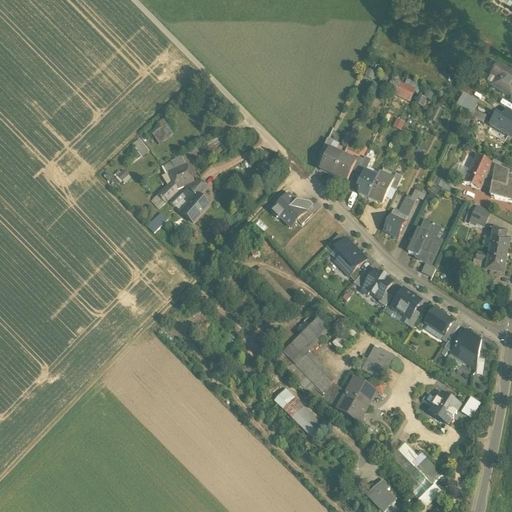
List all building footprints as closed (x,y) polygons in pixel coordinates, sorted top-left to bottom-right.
[(511,96),(511,75),(498,67),(492,63),(486,72),(493,76),(488,84),(493,87),(511,98),(511,96)] [(396,95),(402,83),(393,79),(388,91),(396,95)] [(415,90),(402,83),(396,95),(410,102),(415,90)] [(426,94),(423,100),(426,102),(431,104),(434,97),(426,94)] [(423,100),(418,98),(415,106),(423,109),(426,102),(423,100)] [(477,107),(462,99),(457,108),(471,117),(474,112),(477,107)] [(486,119),(474,112),(471,117),(471,118),(483,125),(486,119)] [(511,126),(509,125),(497,118),(491,128),(498,132),(511,140),(511,138),(511,126)] [(470,123),(463,119),(460,127),(467,130),(470,123)] [(405,125),(397,121),(393,129),(401,133),(405,125)] [(158,143),(172,134),(167,126),(153,134),(158,143)] [(498,132),(491,128),(488,134),(496,138),(498,132)] [(148,152),(141,142),(134,147),(141,158),(148,152)] [(327,142),(320,158),(325,161),(329,152),(330,152),(333,145),(327,142)] [(162,156),(168,152),(162,144),(156,148),(162,156)] [(426,155),(419,150),(415,155),(422,160),(426,155)] [(325,161),(320,172),(334,178),(343,158),(330,152),(329,152),(325,161)] [(355,164),(343,158),(334,178),(348,184),(354,170),(357,165),(355,164)] [(364,162),(358,159),(355,164),(357,165),(354,170),(359,173),(364,162)] [(371,163),(365,160),(364,162),(359,173),(365,175),(365,174),(365,175),(371,163)] [(492,167),(477,160),(466,186),(480,193),(482,189),(492,168),(492,167)] [(171,163),(162,168),(165,175),(169,173),(175,170),(171,163)] [(511,171),(497,164),(495,170),(509,176),(511,177),(511,175),(511,171)] [(175,170),(169,173),(173,182),(176,190),(177,193),(193,183),(186,165),(175,170)] [(495,170),(492,168),(482,189),(492,193),(491,200),(511,203),(511,180),(509,180),(509,176),(495,170)] [(129,178),(124,172),(119,176),(124,183),(129,178)] [(365,175),(365,174),(365,175),(358,189),(362,190),(358,197),(368,202),(378,181),(365,175)] [(117,191),(120,188),(109,175),(105,178),(117,191)] [(394,182),(381,176),(378,181),(368,202),(376,205),(377,204),(383,207),(391,190),(395,182),(394,182)] [(402,179),(396,176),(394,182),(395,182),(391,190),(396,193),(402,179)] [(197,180),(194,184),(186,188),(187,189),(190,191),(193,194),(194,194),(202,184),(197,180)] [(173,182),(157,197),(164,204),(177,193),(176,190),(173,182)] [(444,185),(439,182),(436,187),(441,190),(444,185)] [(202,184),(194,194),(198,197),(206,188),(202,184)] [(187,189),(181,196),(184,198),(190,191),(187,189)] [(193,194),(190,191),(184,198),(182,200),(187,205),(181,213),(193,223),(208,206),(198,197),(194,194),(193,194)] [(179,195),(170,203),(175,208),(175,207),(182,200),(184,198),(181,196),(179,194),(179,195)] [(272,213),(290,229),(298,222),(297,221),(312,207),(310,205),(298,205),(290,196),(272,213)] [(164,204),(157,197),(151,202),(159,210),(164,204)] [(182,200),(175,207),(181,213),(187,205),(182,200)] [(399,215),(398,216),(408,221),(415,205),(405,201),(399,215)] [(474,207),(472,205),(466,219),(471,222),(478,208),(474,207)] [(480,209),(478,208),(471,222),(470,224),(477,227),(484,230),(491,215),(480,209)] [(408,221),(398,216),(399,215),(393,213),(391,219),(405,226),(408,221)] [(162,215),(147,229),(153,235),(168,221),(162,215)] [(178,216),(172,225),(180,230),(186,221),(178,216)] [(405,226),(391,219),(384,234),(398,240),(405,226)] [(435,228),(425,224),(421,233),(419,232),(408,254),(418,258),(419,256),(422,258),(420,262),(431,267),(442,243),(436,240),(439,233),(434,230),(435,228)] [(508,235),(494,233),(493,240),(506,242),(508,235)] [(340,235),(326,249),(332,255),(336,251),(346,241),(340,235)] [(346,241),(336,251),(341,257),(336,263),(350,277),(358,269),(367,260),(347,240),(346,241)] [(506,242),(493,240),(491,251),(508,255),(510,243),(506,242)] [(508,255),(491,251),(490,258),(489,262),(506,266),(508,255)] [(506,266),(489,262),(488,267),(486,273),(495,275),(504,277),(506,266)] [(363,274),(358,269),(350,277),(355,284),(363,274)] [(373,276),(366,272),(363,274),(355,284),(354,286),(363,291),(373,276)] [(392,284),(375,273),(373,276),(363,291),(362,293),(368,296),(370,294),(381,301),(386,294),(392,284)] [(495,275),(486,273),(485,280),(494,282),(495,275)] [(408,319),(410,321),(415,314),(422,302),(404,291),(392,309),(408,319)] [(392,298),(386,294),(381,301),(379,304),(386,308),(392,298)] [(454,324),(434,311),(425,325),(445,337),(454,324)] [(413,332),(421,318),(415,314),(410,321),(408,319),(404,326),(413,332)] [(336,383),(309,356),(323,342),(310,329),(283,356),(325,398),(330,390),(336,383)] [(481,342),(466,332),(460,342),(451,355),(451,357),(476,374),(481,342)] [(460,342),(453,338),(447,348),(445,351),(451,355),(460,342)] [(376,348),(362,372),(382,384),(396,360),(376,348)] [(382,384),(362,372),(356,383),(376,395),(382,384)] [(376,395),(356,383),(346,399),(339,412),(339,413),(359,424),(376,395)] [(312,439),(325,427),(288,390),(276,401),(312,439)] [(346,399),(330,390),(325,398),(323,402),(339,412),(346,399)] [(449,427),(461,408),(442,396),(430,415),(449,427)] [(433,488),(398,452),(384,466),(418,501),(433,488)] [(384,511),(395,502),(381,488),(369,498),(382,511),(384,511)]
